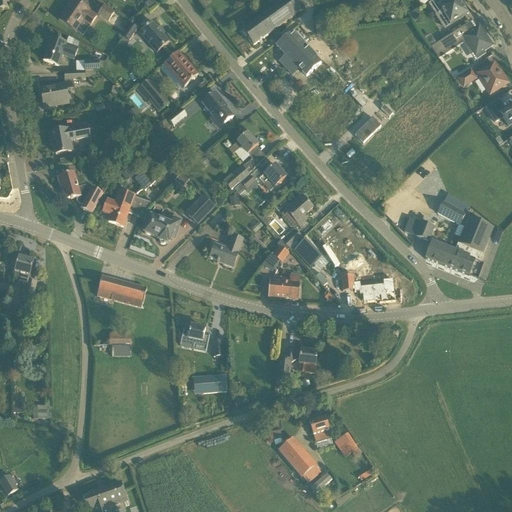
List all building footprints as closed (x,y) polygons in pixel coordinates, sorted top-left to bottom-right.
[(8,0),(0,0),(0,9),(9,9),(8,0)] [(83,37),(90,27),(97,16),(89,11),(90,11),(73,0),(72,0),(59,20),(83,37)] [(156,5),(153,0),(152,0),(151,0),(145,5),(149,10),(156,5)] [(293,0),(284,0),(242,31),(253,47),(301,11),(293,0)] [(441,12),(443,15),(442,18),(442,21),(444,24),(447,24),(450,23),(458,18),(459,20),(469,14),(463,5),(461,6),(458,1),(457,1),(459,3),(456,4),(453,0),(451,0),(447,3),(444,0),(434,0),(428,4),(436,16),(441,12)] [(369,4),(360,8),(366,21),(375,17),(369,4)] [(98,14),(108,21),(114,13),(104,6),(98,14)] [(348,10),(312,19),(316,35),(353,26),(348,10)] [(416,10),(411,14),(415,20),(420,16),(416,10)] [(124,20),(120,25),(125,29),(130,23),(124,20)] [(140,34),(157,54),(169,42),(152,23),(140,34)] [(123,37),(129,42),(137,30),(131,25),(123,37)] [(475,57),(492,46),(479,26),(469,33),(464,26),(430,48),(437,58),(438,58),(436,55),(441,52),(443,54),(464,40),(475,57)] [(280,61),(284,66),(305,47),(292,34),(277,46),(286,56),(280,61)] [(66,44),(48,38),(46,45),(49,46),(43,61),(58,67),(62,56),(74,60),(78,49),(66,45),(66,44)] [(352,85),(382,57),(371,45),(341,73),(352,85)] [(299,68),(306,76),(320,63),(305,47),(284,66),(292,74),(299,68)] [(418,50),(396,61),(402,75),(406,73),(408,76),(426,68),(423,61),(418,50)] [(198,75),(178,52),(164,65),(184,88),(198,75)] [(85,62),(85,72),(98,71),(99,71),(99,61),(85,62)] [(396,61),(373,73),(378,83),(378,82),(382,89),(399,81),(398,77),(402,75),(396,61)] [(502,77),(494,64),(478,75),(481,79),(483,80),(488,86),(487,89),(491,95),(507,85),(506,84),(507,81),(505,78),(502,77)] [(98,71),(85,72),(64,73),(64,81),(86,80),(86,78),(98,77),(98,71)] [(476,80),(471,72),(459,80),(462,85),(464,87),(476,80)] [(149,79),(138,89),(157,112),(168,102),(149,79)] [(65,85),(41,89),(44,106),(59,103),(60,106),(69,104),(65,85)] [(217,116),(224,125),(233,117),(226,109),(214,94),(202,104),(213,118),(214,119),(217,116)] [(362,98),(344,115),(354,127),(357,124),(360,126),(375,113),(369,107),(370,107),(362,98)] [(511,104),(511,105),(508,107),(505,110),(501,103),(498,103),(486,110),(495,123),(502,118),(509,128),(511,125),(511,104)] [(169,121),(174,127),(186,117),(181,111),(169,121)] [(381,111),(364,128),(372,137),(389,120),(381,111)] [(137,113),(131,119),(135,123),(141,118),(137,113)] [(344,115),(325,133),(333,141),(339,146),(353,133),(350,130),(354,127),(344,115)] [(68,129),(49,133),(50,142),(53,141),(56,155),(73,152),(71,141),(90,138),(88,126),(69,130),(68,129)] [(151,130),(143,136),(153,147),(160,141),(151,130)] [(248,155),(256,148),(258,146),(248,134),(237,143),(228,151),(233,156),(241,148),(248,155)] [(370,145),(353,161),(355,163),(358,160),(380,184),(385,179),(386,180),(395,171),(370,145)] [(170,153),(166,156),(172,165),(177,161),(170,153)] [(263,185),(270,192),(286,178),(275,166),(264,176),(259,181),(263,185)] [(234,189),(234,190),(249,175),(243,168),(226,183),(232,191),(234,189)] [(185,169),(174,181),(183,190),(193,179),(186,170),(185,169)] [(79,188),(74,173),(57,177),(60,188),(62,187),(66,201),(70,200),(71,200),(76,199),(78,204),(82,206),(81,209),(92,215),(103,194),(87,186),(79,188)] [(135,179),(145,191),(151,186),(141,174),(135,179)] [(245,197),(258,186),(249,175),(234,190),(236,192),(239,196),(243,199),(250,208),(253,205),(251,203),(250,203),(245,197)] [(108,200),(103,213),(111,216),(109,223),(123,228),(134,197),(120,192),(116,203),(108,200)] [(186,214),(197,226),(215,208),(203,196),(186,214)] [(238,196),(234,197),(229,198),(230,207),(240,206),(238,196)] [(296,224),(299,227),(307,220),(304,216),(313,209),(302,196),(285,211),(285,212),(282,215),(282,218),(291,228),(296,224)] [(465,228),(458,245),(469,249),(480,222),(469,218),(470,217),(466,215),(466,214),(460,211),(463,207),(452,201),(450,205),(443,202),(437,214),(459,227),(460,225),(465,228)] [(159,239),(159,241),(160,243),(162,245),(164,245),(166,244),(167,242),(169,243),(171,238),(174,239),(181,221),(174,218),(171,224),(166,223),(168,219),(160,217),(159,220),(151,217),(144,234),(159,239)] [(480,222),(469,249),(483,254),(494,228),(480,222)] [(429,243),(435,228),(421,223),(416,237),(429,243)] [(303,239),(301,237),(296,231),(283,243),(290,251),(303,239)] [(493,243),(499,245),(503,234),(497,232),(493,243)] [(311,235),(293,251),(303,263),(321,247),(311,235)] [(223,265),(233,269),(238,254),(243,240),(233,236),(228,250),(215,245),(210,259),(218,262),(217,263),(219,264),(219,262),(224,264),(223,265)] [(283,243),(283,244),(281,241),(277,246),(279,247),(273,256),(280,262),(282,264),(289,254),(287,252),(288,250),(290,251),(283,243)] [(426,258),(450,268),(456,253),(455,252),(432,243),(426,258)] [(483,254),(469,249),(458,245),(455,252),(456,253),(450,268),(469,276),(475,260),(481,263),(484,255),(483,254)] [(35,297),(32,297),(36,283),(28,281),(33,262),(18,258),(13,281),(18,282),(17,285),(24,287),(20,302),(33,306),(35,297)] [(298,301),(300,285),(301,276),(290,275),(289,284),(269,282),(268,298),(298,301)] [(353,276),(341,277),(343,292),(355,290),(354,284),(353,276)] [(142,309),(147,289),(102,277),(97,297),(142,309)] [(354,284),(355,290),(355,294),(359,293),(359,296),(362,296),(363,304),(379,303),(379,305),(395,303),(393,280),(383,281),(383,286),(361,288),(360,284),(354,284)] [(0,297),(5,299),(8,287),(0,285),(0,297)] [(35,312),(35,323),(43,323),(43,312),(35,312)] [(201,350),(203,343),(205,330),(191,327),(188,340),(187,347),(184,346),(182,354),(201,358),(202,350),(201,350)] [(383,330),(375,336),(379,342),(387,335),(383,330)] [(130,357),(130,345),(131,345),(131,335),(110,335),(110,345),(112,345),(112,357),(130,357)] [(213,342),(214,358),(224,357),(223,341),(213,342)] [(295,351),(295,349),(288,348),(287,359),(294,360),(294,356),(300,357),(298,373),(307,374),(307,366),(315,366),(317,353),(301,351),(301,352),(295,351)] [(291,363),(278,362),(276,381),(289,383),(291,363)] [(227,393),(225,375),(194,378),(195,396),(227,393)] [(24,406),(13,405),(13,414),(23,414),(24,406)] [(41,407),(32,408),(33,420),(42,419),(41,407)] [(315,443),(326,440),(330,439),(328,432),(329,432),(325,419),(309,423),(315,443)] [(338,433),(342,438),(334,443),(344,458),(352,453),(354,457),(360,453),(344,429),(338,433)] [(298,446),(285,457),(302,477),(315,466),(298,446)] [(9,475),(0,480),(0,483),(7,495),(19,489),(9,475)] [(327,475),(310,489),(315,495),(332,481),(327,475)] [(88,511),(93,510),(93,511),(111,511),(109,504),(126,498),(121,483),(83,496),(88,511)]
